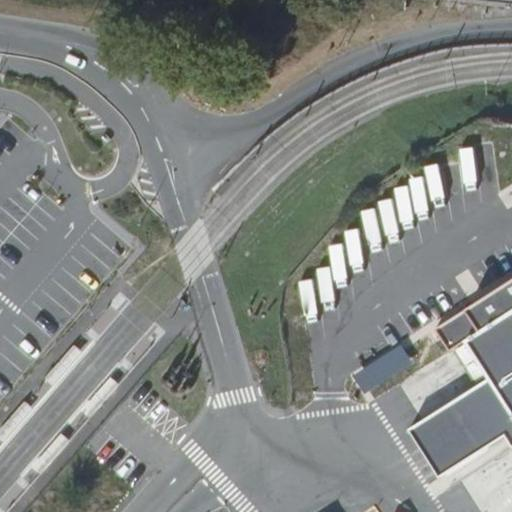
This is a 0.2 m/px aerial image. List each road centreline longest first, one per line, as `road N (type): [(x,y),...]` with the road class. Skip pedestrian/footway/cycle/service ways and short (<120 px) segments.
road 1 (trunk): [(172,176),(372,53),(511,27)]
road 2 (secondary): [(0,30),(66,41),(118,64),(157,115),(172,176)]
